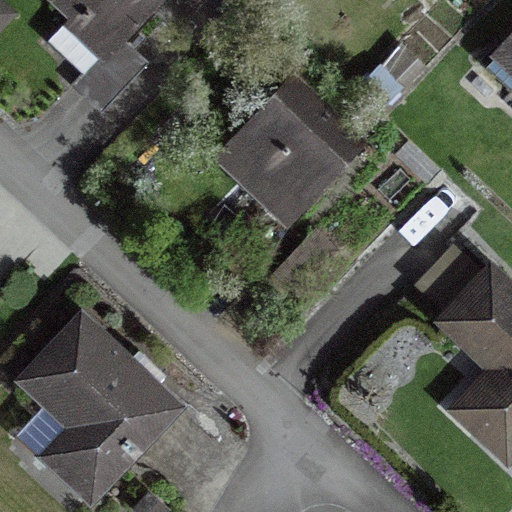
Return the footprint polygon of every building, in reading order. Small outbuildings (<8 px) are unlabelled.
[(46,53),(114,118),(164,65),(149,51),(193,6),(186,0),(37,0),(68,30),(46,53)] [(372,175),(294,107),(227,168),(303,241),(372,175)] [(313,238),(271,282),(291,301),(333,257),(313,238)] [(458,414),(511,462),(511,278),(502,268),(447,331),(492,380),(458,414)] [(0,300),(0,321),(10,310),(0,300)] [(103,511),(112,511),(121,509),(199,421),(90,314),(29,385),(74,428),(43,464),(103,511)]
